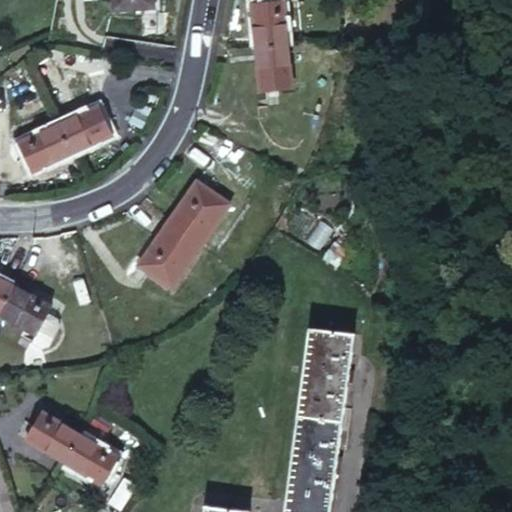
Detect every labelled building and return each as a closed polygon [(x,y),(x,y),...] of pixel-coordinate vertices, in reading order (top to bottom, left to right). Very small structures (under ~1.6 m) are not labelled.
[(114,0),(116,11),(154,9),(153,0),(114,0)] [(300,0),(297,0),(282,2),(286,44),(304,43),(300,0)] [(286,44),(282,2),(251,4),(255,49),(262,47),(281,45),(286,44)] [(304,43),(286,44),(291,86),(307,83),(304,43)] [(291,86),(286,44),(281,45),(262,47),(255,49),(259,90),(291,86)] [(108,60),(64,51),(60,66),(105,76),(108,60)] [(97,104),(57,122),(57,123),(63,136),(70,153),(111,136),(97,104)] [(57,122),(17,140),(31,170),(70,153),(63,136),(57,123),(57,122)] [(202,244),(229,204),(194,182),(167,221),(189,235),(202,244)] [(172,288),(202,244),(189,235),(167,221),(137,265),(172,288)] [(0,307),(8,294),(11,287),(0,280),(0,307)] [(11,287),(8,294),(0,307),(0,316),(33,335),(44,314),(48,307),(11,287)] [(53,320),(44,314),(33,335),(28,344),(38,349),(45,347),(55,326),(53,320)] [(355,335),(309,329),(283,511),(330,511),(336,472),(355,335)] [(77,429),(39,408),(24,435),(61,457),(69,441),(77,429)] [(116,451),(77,429),(69,441),(61,457),(100,479),(116,451)]
